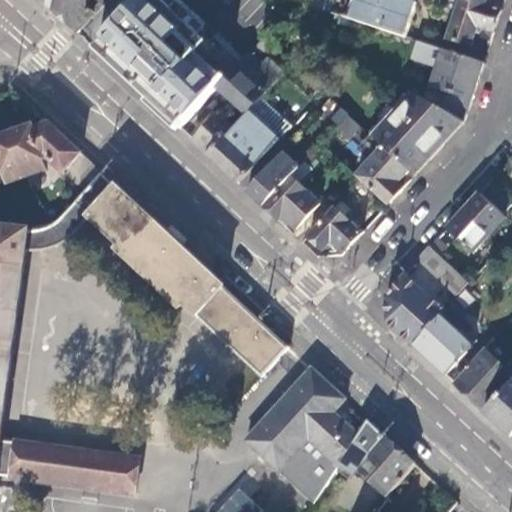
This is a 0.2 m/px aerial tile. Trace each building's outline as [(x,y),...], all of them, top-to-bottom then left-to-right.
[(40,0),(51,10),(53,0),(40,0)] [(53,0),(51,10),(63,21),(77,34),(106,0),(53,0)] [(217,86),(224,79),(195,52),(205,39),(196,34),(205,23),(180,0),(133,0),(91,44),(181,127),(217,86)] [(329,0),(312,0),(311,6),(326,11),(329,0)] [(354,0),(349,18),(404,36),(415,2),(408,0),(354,0)] [(434,9),(436,0),(429,0),(428,7),(434,9)] [(457,0),(436,0),(434,9),(453,15),(457,0)] [(491,39),(501,8),(489,4),(475,0),(457,0),(453,15),(445,39),(469,46),(471,41),(475,43),(478,35),(491,39)] [(270,43),(264,37),(254,47),(260,52),(270,43)] [(483,63),(443,49),(431,85),(442,89),(437,105),(464,120),(483,63)] [(260,63),(249,52),(224,79),(217,86),(247,112),(249,110),(284,73),(266,56),(260,63)] [(437,105),(411,91),(386,118),(389,121),(374,137),(384,146),(409,169),(415,175),(464,120),(437,105)] [(335,129),(348,114),(329,97),(316,111),(335,129)] [(247,112),(234,126),(207,154),(221,167),(238,183),(280,139),(249,110),(247,112)] [(219,113),(192,141),(207,154),(234,126),(219,113)] [(32,127),(13,134),(28,177),(46,170),(43,160),(48,158),(86,193),(89,190),(103,174),(75,148),(48,123),(33,130),(32,127)] [(0,174),(5,173),(9,183),(28,177),(13,134),(0,138),(0,174)] [(312,153),(318,147),(312,142),(306,148),(312,153)] [(283,153),(247,191),(257,201),(264,207),(305,161),(312,153),(306,148),(305,146),(292,161),(283,153)] [(388,204),(403,187),(397,181),(409,169),(384,146),(357,176),(388,204)] [(312,167),(305,161),(264,207),(278,220),(282,215),(296,229),(320,202),(298,182),(312,167)] [(116,185),(103,174),(89,190),(102,201),(116,185)] [(511,204),(511,199),(490,180),(432,245),(437,250),(441,253),(456,236),(474,252),(506,216),(503,213),(511,204)] [(102,201),(89,190),(86,193),(76,204),(90,218),(262,376),(289,346),(116,185),(102,201)] [(341,202),(335,208),(347,219),(350,216),(353,212),(341,202)] [(90,218),(76,204),(67,214),(62,220),(55,224),(46,228),(29,232),(0,227),(0,429),(25,250),(36,251),(44,249),(54,246),(64,242),(71,237),(80,231),(90,218)] [(345,252),(362,233),(359,230),(362,226),(350,216),(347,219),(335,208),(309,237),(322,249),(331,239),(345,252)] [(173,224),(167,231),(183,246),(189,240),(173,224)] [(429,258),(434,254),(429,249),(421,258),(439,275),(442,270),(429,258)] [(468,284),(470,282),(441,253),(437,250),(434,254),(429,258),(442,270),(439,275),(448,283),(457,274),(468,284)] [(415,345),(442,315),(446,311),(406,274),(386,296),(387,320),(395,327),(415,345)] [(459,294),(468,284),(457,274),(448,283),(459,294)] [(427,357),(446,374),(474,345),(442,315),(415,345),(427,357)] [(511,365),(509,369),(485,347),(454,381),(458,385),(486,411),(511,382),(511,365)] [(313,505),(338,467),(340,465),(359,435),(335,412),(347,398),(313,367),(245,440),(313,505)] [(359,435),(340,465),(356,474),(360,468),(372,455),(381,463),(380,469),(371,479),(388,495),(417,462),(397,443),(370,419),(359,435)] [(138,468),(141,469),(143,456),(16,439),(13,459),(137,475),(138,468)] [(372,455),(360,468),(371,479),(380,469),(381,463),(372,455)] [(137,496),(141,469),(138,468),(137,475),(13,459),(11,479),(137,496)] [(215,511),(261,511),(263,510),(238,487),(215,511)]
